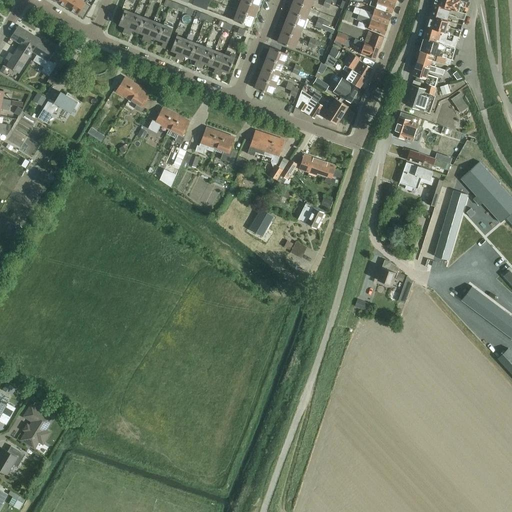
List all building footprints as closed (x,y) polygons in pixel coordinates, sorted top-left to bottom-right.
[(64,0),(60,6),(70,12),(77,0),(64,0)] [(85,0),(77,0),(70,12),(86,22),(94,10),(88,7),(90,3),(85,0)] [(254,16),(258,6),(242,0),(238,10),(254,16)] [(392,12),(396,3),(387,0),(371,0),(370,5),(392,12)] [(467,2),(467,1),(462,0),(435,0),(434,4),(456,11),(457,5),(468,8),(469,2),(467,2)] [(182,12),(185,6),(172,1),(170,7),(182,12)] [(305,18),(309,8),(294,2),(290,12),(305,18)] [(466,14),(456,11),(434,4),(430,16),(447,21),(449,15),(456,17),(456,18),(464,20),(466,14)] [(185,6),(182,12),(192,16),(194,10),(191,9),(185,6)] [(353,12),(388,24),(392,14),(374,8),(372,15),(370,14),(370,12),(361,9),(360,9),(355,7),(353,12)] [(126,33),(134,14),(124,10),(118,24),(125,27),(123,31),(126,33)] [(250,26),(254,16),(238,10),(234,20),(250,26)] [(301,28),(305,18),(290,12),(286,22),(301,28)] [(385,34),(388,24),(353,12),(353,13),(358,15),(357,20),(366,23),(367,22),(369,23),(368,28),(385,34)] [(138,32),(144,17),(134,14),(126,33),(130,34),(132,30),(138,32)] [(207,15),(205,21),(211,23),(213,18),(207,15)] [(448,21),(447,21),(430,16),(427,27),(442,32),(448,33),(454,35),(459,37),(460,31),(449,28),(449,27),(448,26),(449,23),(448,22),(448,21)] [(146,40),(153,21),(144,17),(138,32),(144,34),(142,39),(146,40)] [(157,39),(163,25),(153,21),(146,40),(149,42),(151,37),(157,39)] [(226,22),(223,28),(230,31),(233,25),(226,22)] [(298,38),(301,28),(286,22),(282,32),(298,38)] [(323,25),(323,24),(317,22),(315,27),(326,31),(327,26),(323,25)] [(21,44),(29,32),(18,25),(10,38),(20,44),(21,44)] [(163,25),(157,39),(163,42),(161,46),(165,48),(173,29),(163,25)] [(440,38),(442,32),(427,27),(424,38),(455,48),(459,37),(454,35),(452,42),(440,38)] [(237,36),(244,39),(246,35),(244,34),(245,30),(239,28),(237,33),(238,34),(237,36)] [(364,42),(380,47),(384,36),(368,31),(364,42)] [(35,46),(40,39),(29,32),(21,44),(20,44),(6,66),(12,70),(15,66),(21,70),(32,52),(32,51),(34,48),(35,49),(36,47),(35,46)] [(293,48),(298,38),(282,32),(278,42),(293,48)] [(335,41),(344,45),(348,35),(338,32),(335,41)] [(179,59),(186,40),(176,36),(171,50),(177,53),(175,57),(179,59)] [(309,42),(315,45),(320,47),(321,43),(316,41),(317,40),(310,38),(309,42)] [(452,59),(455,48),(424,38),(420,50),(452,59)] [(32,51),(32,52),(38,55),(34,60),(45,66),(42,71),(49,75),(55,65),(49,61),(56,49),(40,39),(35,46),(36,47),(35,49),(34,48),(32,51)] [(380,47),(364,42),(364,43),(355,39),(354,43),(363,47),(360,53),(376,59),(380,47)] [(190,58),(196,43),(186,40),(179,59),(182,60),(184,56),(190,58)] [(198,66),(205,47),(196,43),(190,58),(196,60),(194,65),(198,66)] [(209,65),(215,51),(205,47),(198,66),(201,68),(203,63),(209,65)] [(267,58),(283,64),(287,53),(271,47),(267,58)] [(450,65),(452,59),(420,50),(416,64),(428,68),(429,65),(430,65),(432,59),(450,65)] [(217,74),(224,54),(215,51),(209,65),(215,68),(213,72),(217,74)] [(352,69),(366,78),(372,68),(358,60),(359,58),(351,53),(344,64),(345,65),(352,69)] [(224,54),(217,74),(221,75),(223,71),(229,73),(234,58),(224,54)] [(325,63),(332,67),(337,60),(328,55),(325,63)] [(279,74),(283,64),(267,58),(263,68),(279,74)] [(440,68),(430,65),(429,65),(428,68),(416,64),(413,74),(417,76),(415,80),(427,84),(435,86),(437,77),(427,74),(428,70),(439,73),(440,68)] [(360,87),(366,78),(352,69),(345,65),(342,69),(349,73),(346,79),(360,87)] [(275,84),(279,74),(263,68),(259,78),(275,84)] [(306,74),(300,71),(294,69),(292,73),(304,78),(306,74)] [(327,81),(330,77),(323,72),(320,75),(327,81)] [(47,82),(52,85),(55,79),(51,76),(47,82)] [(129,99),(138,85),(124,77),(116,90),(122,94),(123,92),(130,97),(129,98),(129,99)] [(360,87),(346,79),(343,77),(333,91),(350,102),(360,87)] [(271,94),(275,84),(259,78),(255,88),(271,94)] [(313,84),(325,92),(329,85),(317,78),(313,84)] [(436,87),(435,86),(427,84),(425,89),(412,85),(406,104),(419,109),(421,102),(426,103),(429,93),(433,94),(436,87)] [(138,85),(129,99),(137,103),(135,108),(142,112),(145,108),(143,107),(151,93),(138,85)] [(447,85),(440,87),(443,95),(450,92),(447,85)] [(35,96),(44,99),(47,90),(39,87),(35,96)] [(0,103),(10,105),(22,107),(23,102),(11,100),(3,98),(4,91),(0,90),(0,103)] [(71,96),(70,98),(61,92),(54,102),(50,99),(38,118),(46,123),(58,105),(71,112),(73,108),(77,110),(81,104),(71,96)] [(451,99),(460,113),(468,107),(461,97),(462,97),(460,93),(451,99)] [(110,105),(114,99),(108,94),(104,100),(110,105)] [(324,116),(336,124),(348,106),(335,98),(325,114),(314,107),(316,105),(309,101),(303,111),(314,118),(317,113),(323,117),(324,116)] [(9,110),(10,105),(0,103),(0,111),(1,109),(9,110)] [(176,114),(163,108),(155,122),(153,121),(149,127),(158,132),(161,125),(162,122),(170,126),(176,114)] [(420,118),(401,112),(393,134),(412,141),(420,118)] [(176,115),(169,129),(170,129),(170,127),(178,131),(177,133),(178,133),(175,141),(181,144),(185,135),(183,134),(190,122),(176,115)] [(425,115),(425,126),(436,126),(436,116),(425,115)] [(214,150),(220,132),(206,127),(199,145),(197,145),(195,151),(203,153),(205,148),(214,151),(214,150)] [(147,132),(141,128),(138,135),(144,138),(147,132)] [(264,150),(270,135),(255,130),(250,145),(256,147),(257,145),(264,148),(264,150)] [(220,132),(214,150),(222,153),(220,159),(233,163),(238,151),(231,149),(235,138),(220,132)] [(270,135),(264,150),(263,155),(272,158),(271,161),(276,163),(284,140),(270,135)] [(450,154),(456,156),(462,142),(456,139),(450,154)] [(182,162),(186,152),(179,149),(176,159),(182,162)] [(169,157),(175,159),(178,153),(171,150),(169,157)] [(449,170),(450,165),(442,162),(435,160),(436,159),(410,150),(407,160),(422,165),(424,160),(426,161),(426,162),(434,165),(434,166),(449,170)] [(27,162),(31,154),(26,152),(22,159),(27,162)] [(187,164),(192,154),(191,154),(186,152),(182,162),(180,167),(186,169),(188,165),(187,164)] [(315,152),(314,158),(329,163),(331,157),(315,152)] [(187,164),(188,165),(188,164),(196,167),(199,157),(192,154),(187,164)] [(437,154),(435,158),(436,159),(435,160),(442,162),(449,164),(451,158),(437,154)] [(326,163),(326,165),(322,164),(323,162),(303,155),(298,170),(315,176),(316,174),(325,177),(323,181),(333,185),(334,180),(330,179),(335,166),(326,163)] [(283,170),(276,180),(283,184),(286,179),(288,180),(297,164),(289,159),(283,170)] [(434,178),(434,179),(431,178),(433,171),(406,162),(399,183),(406,185),(405,189),(412,191),(413,187),(414,185),(418,186),(420,181),(432,185),(426,204),(435,207),(443,181),(434,178)] [(511,198),(479,162),(461,178),(476,196),(473,199),(479,206),(482,202),(500,222),(506,217),(511,223),(511,198)] [(276,180),(283,170),(275,165),(269,175),(276,180)] [(278,194),(288,199),(292,191),(282,185),(278,194)] [(433,258),(447,262),(467,195),(453,191),(433,258)] [(320,206),(330,210),(333,201),(323,198),(320,206)] [(297,218),(315,228),(323,213),(305,203),(297,218)] [(263,234),(273,216),(261,210),(251,227),(263,234)] [(284,247),(290,250),(293,244),(287,241),(284,247)] [(290,252),(301,257),(307,246),(295,241),(290,252)] [(394,277),(402,280),(404,274),(397,272),(398,267),(391,262),(384,259),(378,279),(392,284),(394,277)] [(413,280),(407,275),(398,300),(405,302),(413,280)] [(461,300),(511,338),(511,316),(471,286),(461,300)] [(368,303),(358,299),(355,306),(365,310),(368,303)] [(497,358),(511,374),(511,352),(508,348),(497,358)] [(0,420),(4,423),(16,406),(9,402),(8,405),(0,400),(0,420)] [(38,441),(42,443),(49,433),(45,430),(52,418),(31,405),(28,410),(36,415),(22,438),(35,446),(38,441)] [(17,467),(25,454),(11,446),(7,451),(2,448),(0,451),(0,470),(7,474),(13,464),(17,467)]
